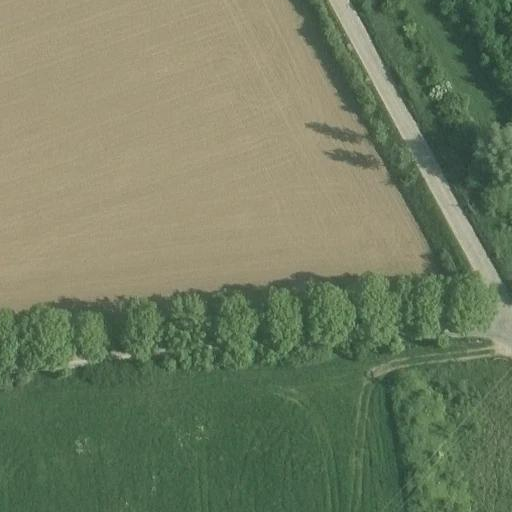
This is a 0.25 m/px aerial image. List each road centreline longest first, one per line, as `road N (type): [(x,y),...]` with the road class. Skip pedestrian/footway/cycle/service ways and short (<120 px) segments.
road 1 (unclassified): [(511,327),(0,371)]
road 2 (unclassified): [(337,0),(511,315)]
